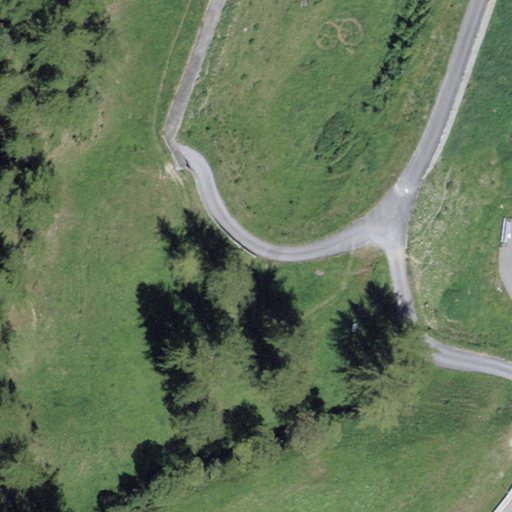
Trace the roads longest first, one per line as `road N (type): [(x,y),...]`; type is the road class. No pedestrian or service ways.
road 1 (track): [(492,0),(445,131),(386,222),(311,251),(282,249),(237,220),(192,152),(148,127)]
road 2 (primary): [(192,0),(81,349),(75,443),(96,511)]
road 3 (track): [(386,222),(412,325),(428,352),(511,372)]
